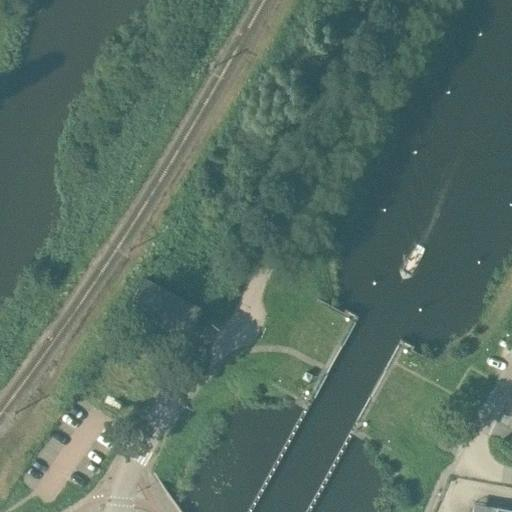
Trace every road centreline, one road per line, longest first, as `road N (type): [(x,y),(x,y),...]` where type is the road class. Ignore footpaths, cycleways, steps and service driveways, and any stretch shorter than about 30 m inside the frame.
road 1 (unclassified): [(120,511),(131,468),(172,404),(203,364),(252,332),(248,303),(410,0)]
road 2 (unclassified): [(511,476),(463,468),(511,376)]
